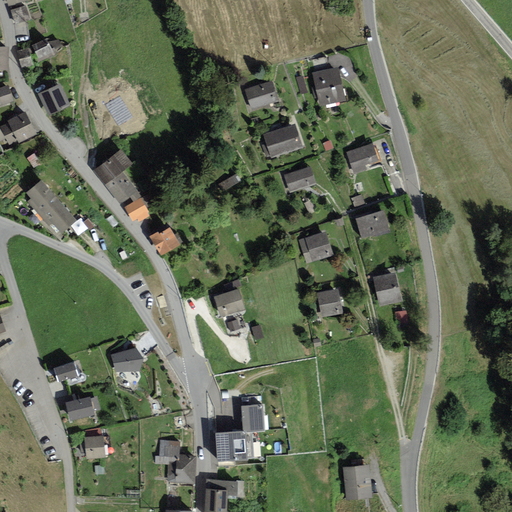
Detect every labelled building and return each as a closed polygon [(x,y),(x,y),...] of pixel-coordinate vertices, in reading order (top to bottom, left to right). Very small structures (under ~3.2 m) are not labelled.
[(26,5),(10,10),(15,25),(31,20),(26,5)] [(32,46),(40,63),(55,56),(48,42),(47,39),(32,46)] [(59,40),(48,42),(55,56),(57,55),(55,49),(62,46),(59,40)] [(0,70),(9,70),(9,47),(0,46),(0,70)] [(28,48),(17,51),(21,68),(33,65),(28,48)] [(338,67),(312,73),(320,106),(346,100),(338,67)] [(303,75),(296,77),(301,95),(308,93),(303,75)] [(245,90),(252,110),(279,101),(273,81),(245,90)] [(59,83),(37,94),(49,117),(70,106),(59,83)] [(0,106),(14,101),(8,85),(0,87),(0,106)] [(121,96),(106,104),(118,126),(133,116),(121,96)] [(25,112),(7,121),(9,123),(0,127),(0,129),(5,139),(9,146),(18,141),(19,143),(37,134),(25,112)] [(263,135),(271,158),(303,147),(295,124),(263,135)] [(372,144),(346,152),(353,174),(366,170),(365,165),(378,161),(372,144)] [(121,150),(93,170),(120,205),(137,193),(122,173),(132,165),(121,150)] [(284,175),(289,193),(316,184),(311,167),(284,175)] [(238,174),(219,185),(223,192),(242,182),(238,174)] [(40,180),(26,193),(31,198),(27,202),(43,220),(41,221),(56,238),(76,220),(40,180)] [(362,195),(351,199),(355,209),(366,205),(362,195)] [(124,207),(133,222),(137,219),(139,222),(150,216),(140,198),(124,207)] [(383,210),(355,219),(361,238),(389,230),(383,210)] [(158,232),(149,237),(161,256),(180,244),(179,244),(174,235),(170,227),(159,234),(158,232)] [(298,241),(307,264),(334,255),(326,231),(298,241)] [(178,233),(174,235),(179,244),(183,242),(178,233)] [(373,278),(380,307),(403,302),(395,272),(373,278)] [(238,279),(223,285),(226,292),(241,286),(238,279)] [(239,289),(214,296),(221,317),(245,310),(239,289)] [(316,293),(321,318),(343,313),(338,289),(316,293)] [(406,311),(395,312),(397,325),(408,323),(406,311)] [(238,319),(227,323),(230,332),(241,329),(238,319)] [(261,325),(252,328),(255,341),(264,338),(261,325)] [(320,338),(313,340),(314,348),(321,346),(320,338)] [(111,355),(115,372),(139,371),(144,359),(136,349),(111,355)] [(72,363),(53,369),(58,382),(77,377),(72,363)] [(90,397),(65,403),(70,421),(94,415),(90,397)] [(215,433),(218,462),(246,460),(246,458),(252,457),(250,432),(263,431),(261,405),(241,407),(243,431),(215,433)] [(87,438),(101,436),(100,428),(85,431),(87,438)] [(87,438),(84,438),(85,444),(85,453),(86,460),(106,458),(104,436),(101,436),(87,438)] [(167,483),(195,485),(196,457),(179,454),(180,442),(160,440),(159,456),(155,456),(155,464),(168,465),(167,483)] [(343,468),(346,501),(373,498),(370,465),(343,468)] [(206,479),(204,511),(226,511),(227,496),(237,496),(238,481),(206,479)]
